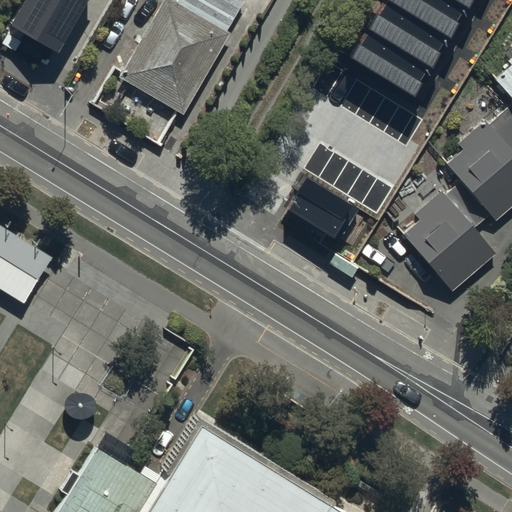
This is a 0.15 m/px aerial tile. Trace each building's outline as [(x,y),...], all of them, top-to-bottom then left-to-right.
[(76,53),(106,0),(21,0),(12,16),(15,18),(0,43),(0,44),(20,56),(36,29),(76,53)] [(175,0),(175,1),(173,0),(161,0),(118,75),(184,114),(229,36),(224,33),(243,0),(242,0),(175,0)] [(313,79),(319,83),(381,119),(400,86),(429,103),(453,62),(458,64),(467,48),(473,51),(503,0),(432,0),(423,16),(432,21),(425,34),(401,20),(412,0),(371,0),(367,7),(358,2),(313,79)] [(511,53),(490,73),(511,99),(511,100),(486,124),(482,119),(456,141),(459,145),(441,161),(458,181),(444,192),(441,189),(394,230),(449,292),(494,253),(472,227),(486,214),(492,221),(511,203),(511,53)] [(36,279),(50,258),(0,227),(0,288),(22,301),(36,279)] [(71,304),(84,282),(68,272),(55,294),(71,304)] [(347,511),(192,418),(167,460),(153,482),(143,476),(135,471),(122,464),(107,454),(95,447),(79,473),(73,482),(65,495),(54,511),(347,511)]
